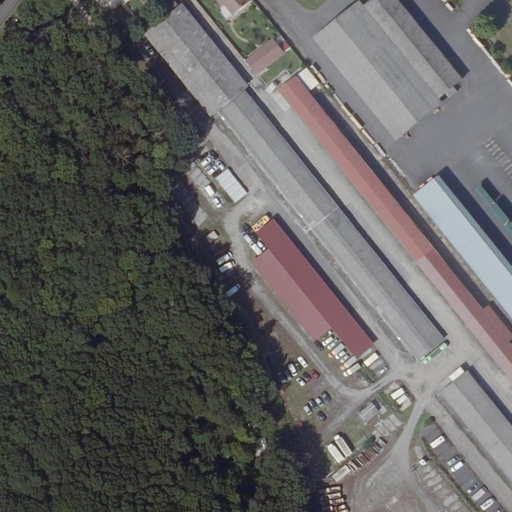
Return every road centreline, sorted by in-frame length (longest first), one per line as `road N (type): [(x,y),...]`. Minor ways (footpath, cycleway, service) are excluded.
road 1 (unknown): [(463,353),(182,0)]
road 2 (unknown): [(274,0),(396,144),(418,153),(447,142),(490,93),(466,44),(468,0)]
road 3 (unknown): [(170,96),(407,400)]
road 4 (unknown): [(253,201),(225,227),(289,329),(298,405),(333,406),(387,374)]
road 5 (unknown): [(407,400),(496,511)]
